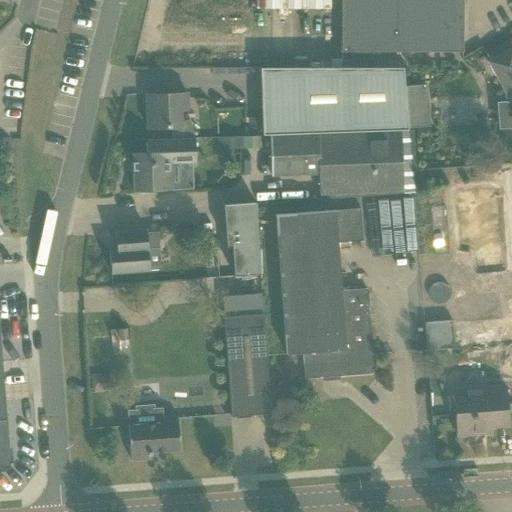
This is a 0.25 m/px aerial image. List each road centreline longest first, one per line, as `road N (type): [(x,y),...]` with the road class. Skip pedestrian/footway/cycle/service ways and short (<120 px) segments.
road 1 (unclassified): [(52,511),(44,254),(110,0)]
road 2 (unclassified): [(157,511),(507,488)]
